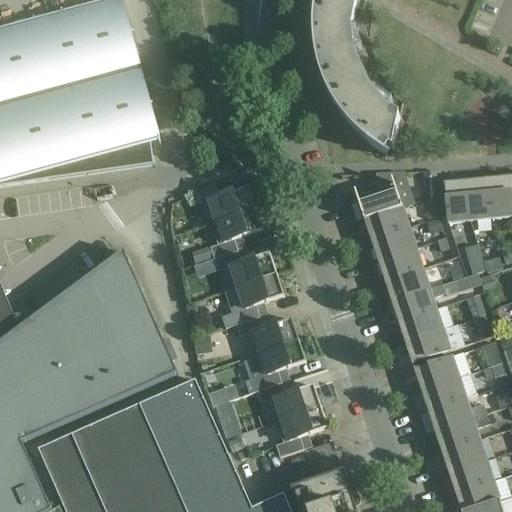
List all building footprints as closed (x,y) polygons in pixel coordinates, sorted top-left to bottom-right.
[(114,0),(0,31),(0,187),(8,185),(151,148),(151,144),(160,142),(121,0),(114,0)] [(317,0),(316,7),(315,14),(314,36),(314,40),(314,44),(315,52),(316,55),(316,59),(317,63),(318,66),(319,70),(321,77),(322,81),(325,88),(328,95),(332,102),(336,108),(338,111),(340,114),(344,120),(349,126),(354,132),(357,135),(363,140),(366,143),(372,148),(378,153),(385,157),(391,161),(400,120),(388,113),(371,94),(354,56),(351,31),(355,11),(364,13),(366,4),(359,0),(317,0)] [(488,182),(492,222),(511,219),(511,212),(509,180),(488,182)] [(426,201),(438,198),(437,182),(424,183),(426,201)] [(467,184),(471,224),(492,222),(488,182),(467,184)] [(471,224),(467,184),(444,186),(444,187),(445,187),(449,226),(471,224)] [(200,193),(204,205),(219,200),(217,196),(218,196),(215,186),(200,193)] [(217,225),(255,212),(248,190),(232,196),(230,189),(217,196),(219,200),(204,205),(203,205),(207,215),(213,214),(217,225)] [(365,223),(403,210),(396,189),(358,201),(365,223)] [(441,220),(438,198),(426,201),(428,221),(441,220)] [(371,243),(409,230),(403,210),(365,223),(371,243)] [(263,233),(255,212),(217,225),(220,236),(215,239),(218,248),(210,250),(214,262),(238,254),(234,243),(263,233)] [(439,221),(428,225),(432,236),(442,233),(439,221)] [(378,264),(416,251),(409,230),(371,243),(378,264)] [(449,252),(446,241),(438,244),(441,255),(449,252)] [(385,284),(423,271),(416,251),(378,264),(385,284)] [(506,266),(511,264),(511,253),(503,256),(506,266)] [(239,291),(277,278),(270,256),(242,266),(238,254),(214,262),(218,274),(226,271),(229,281),(235,280),(239,291)] [(0,511),(60,511),(60,509),(53,511),(51,511),(22,446),(178,377),(124,255),(21,331),(0,346),(0,511)] [(500,260),(484,264),(487,276),(503,271),(500,260)] [(469,264),(471,274),(484,271),(481,261),(469,264)] [(423,271),(385,284),(392,305),(430,292),(423,271)] [(453,282),(464,279),(461,271),(450,274),(453,282)] [(478,277),(453,285),(457,300),(482,292),(478,277)] [(277,278),(239,291),(242,302),(237,305),(240,314),(232,316),(236,328),(260,320),(256,309),(285,300),(277,278)] [(489,278),(480,281),(484,293),(492,290),(489,278)] [(0,346),(21,331),(0,281),(0,346)] [(399,325),(437,312),(433,301),(446,297),(445,296),(454,293),(452,285),(430,292),(392,305),(399,325)] [(468,324),(486,318),(482,306),(464,311),(468,324)] [(496,329),(508,324),(503,310),(491,314),(496,329)] [(405,346),(443,333),(437,312),(399,325),(405,346)] [(486,318),(468,324),(468,325),(474,323),(480,344),(493,340),(486,318)] [(260,357),(299,344),(292,322),(264,332),(260,320),(236,328),(240,340),(248,337),(251,347),(257,346),(260,357)] [(455,329),(443,333),(405,346),(412,367),(462,350),(455,329)] [(511,337),(500,341),(504,354),(511,351),(511,337)] [(194,342),(197,356),(209,354),(207,340),(194,342)] [(299,344),(260,357),(264,368),(259,371),(262,380),(254,383),(258,394),(282,386),(278,375),(307,365),(299,344)] [(482,350),(489,371),(492,370),(503,366),(496,345),(482,350)] [(422,394),(460,381),(453,360),(414,372),(422,394)] [(507,377),(503,366),(492,370),(495,381),(507,377)] [(428,414),(467,401),(478,398),(471,377),(460,381),(422,394),(428,414)] [(64,511),(291,511),(284,496),(252,510),(196,382),(38,452),(64,511)] [(286,398),(282,386),(258,394),(262,407),(270,404),(273,413),(279,412),(283,423),(321,410),(314,388),(286,398)] [(496,400),(501,412),(511,407),(511,397),(511,395),(496,400)] [(435,435),(487,417),(483,407),(470,412),(467,401),(428,414),(435,435)] [(506,425),(511,422),(511,409),(502,413),(506,425)] [(321,410),(283,423),(286,434),(281,437),(284,446),(276,449),(280,461),(304,453),(300,441),(329,432),(321,410)] [(442,455),(480,442),(477,432),(490,427),(487,417),(435,435),(442,455)] [(239,427),(224,432),(226,441),(241,436),(239,427)] [(228,444),(233,456),(243,452),(238,440),(228,444)] [(449,475),(487,463),(480,442),(442,455),(449,475)] [(456,496),(494,483),(487,463),(449,475),(456,496)] [(293,491),(299,511),(355,511),(343,475),(293,491)] [(460,511),(475,511),(501,504),(494,483),(456,496),(460,511)]
